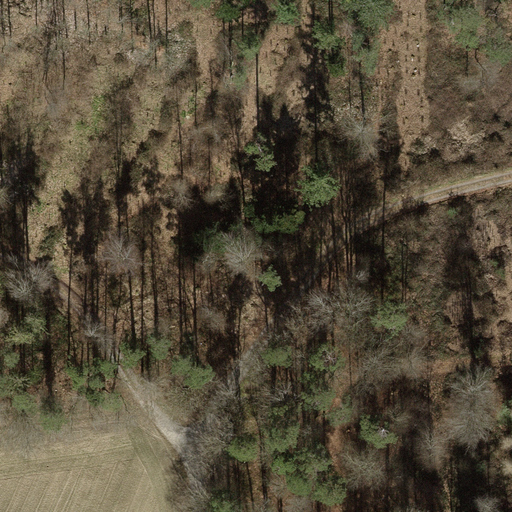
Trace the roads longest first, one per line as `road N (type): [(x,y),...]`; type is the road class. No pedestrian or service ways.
road 1 (track): [(191,466),(256,352),(351,231),(511,167)]
road 2 (track): [(198,511),(191,466),(102,315),(41,272),(0,255)]
